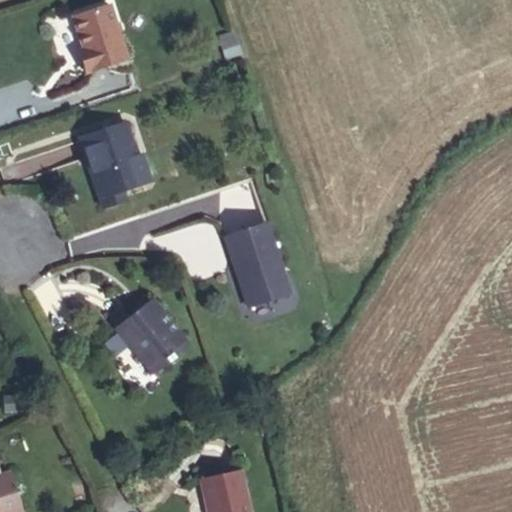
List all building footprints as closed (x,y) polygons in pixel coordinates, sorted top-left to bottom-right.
[(93,78),(76,23),(40,35),(50,68),(57,89),(93,78)] [(57,89),(50,68),(45,69),(52,91),(57,89)] [(125,123),(79,138),(102,208),(125,200),(122,191),(150,181),(141,154),(136,156),(125,123)] [(235,271),(247,307),(289,293),(266,223),(224,237),(232,260),(235,259),(238,266),(235,271)] [(131,307),(135,312),(145,303),(141,298),(131,307)] [(135,312),(115,328),(153,374),(188,346),(150,299),(145,303),(135,312)] [(0,400),(0,416),(12,414),(9,399),(0,400)] [(223,455),(183,462),(189,511),(202,511),(233,505),(223,455)] [(9,511),(0,484),(0,511),(9,511)]
